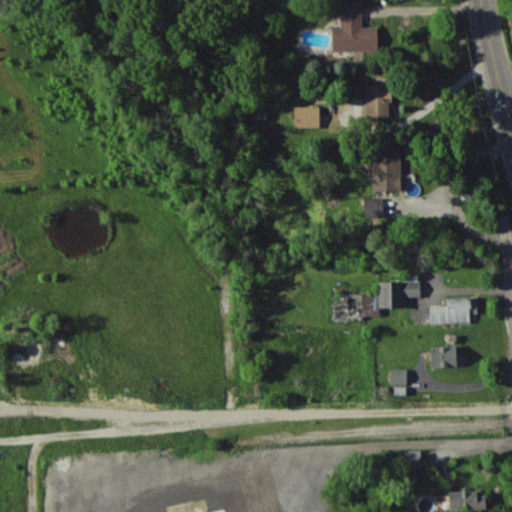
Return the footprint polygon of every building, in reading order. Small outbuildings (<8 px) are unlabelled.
[(378,50),(378,26),(362,26),(362,1),(340,1),(341,27),(333,27),(333,50),(378,50)] [(391,117),(390,84),(366,85),(367,118),(391,117)] [(295,127),(320,126),(320,106),(295,106),(295,127)] [(402,189),(400,144),(372,146),(374,191),(402,189)] [(365,217),(383,217),(383,197),(365,197),(365,217)] [(378,280),(378,301),(370,301),(370,295),(363,295),(363,315),(380,315),(380,308),(405,308),(404,296),(420,296),(420,280),(378,280)] [(478,312),(478,296),(446,297),(447,306),(431,307),(431,323),(470,322),(470,313),(478,312)] [(456,344),(431,345),(432,367),(457,366),(456,344)] [(407,368),(391,368),(391,384),(407,384),(407,368)] [(403,450),(404,467),(421,466),(421,449),(403,450)] [(486,508),(486,495),(477,495),(477,490),(449,491),(449,510),(486,508)]
